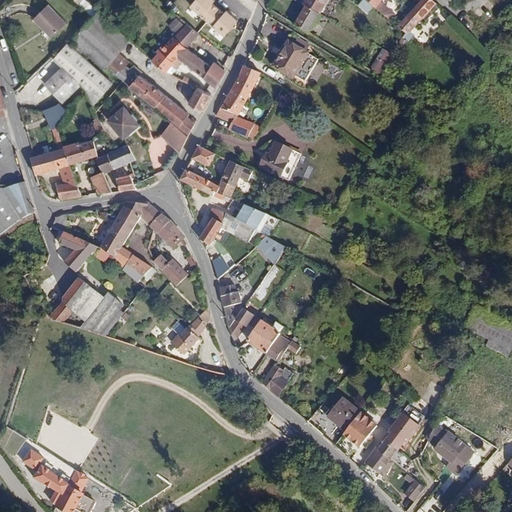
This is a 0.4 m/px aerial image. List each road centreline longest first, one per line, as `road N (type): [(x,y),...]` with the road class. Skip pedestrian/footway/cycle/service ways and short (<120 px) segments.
road 1 (unclassified): [(159,196),(188,229),(240,369),(398,511)]
road 2 (unclassified): [(0,67),(41,201),(65,207),(159,196)]
road 3 (residential): [(159,196),(248,46),(265,0)]
road 4 (track): [(261,10),(412,102)]
